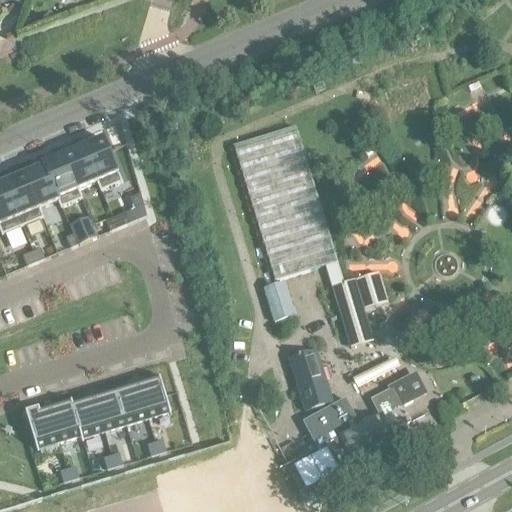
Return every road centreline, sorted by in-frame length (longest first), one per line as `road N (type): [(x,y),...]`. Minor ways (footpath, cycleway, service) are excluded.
road 1 (residential): [(0,388),(169,336),(143,241)]
road 2 (residential): [(165,73),(342,0)]
road 3 (residential): [(0,142),(165,73)]
road 4 (residential): [(143,241),(0,301)]
